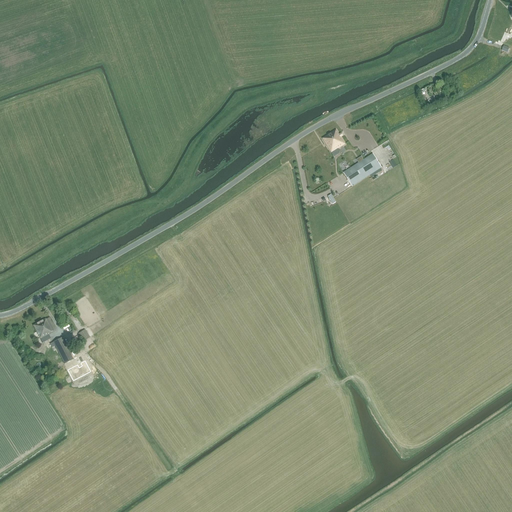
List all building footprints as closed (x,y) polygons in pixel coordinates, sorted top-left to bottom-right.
[(345,145),(336,131),(323,139),(331,153),(345,145)] [(351,169),(344,173),(353,186),(381,168),(373,155),(351,170),(351,169)] [(331,195),(328,197),(333,204),(336,202),(331,195)] [(48,334),(55,330),(49,317),(46,319),(45,319),(33,326),(42,343),(51,339),(48,334)] [(89,338),(84,330),(78,334),(83,342),(89,338)] [(73,360),(62,338),(53,342),(53,343),(50,344),(52,347),(52,348),(55,346),(64,364),(73,360)] [(85,361),(67,370),(73,381),(91,372),(85,361)]
